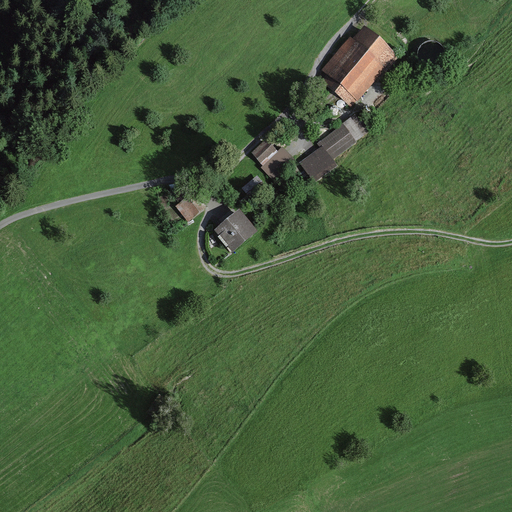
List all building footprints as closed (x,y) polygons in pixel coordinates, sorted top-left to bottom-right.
[(352,41),(350,38),(321,72),(325,75),(320,81),(349,105),(353,100),(357,103),(397,56),(364,27),(352,41)] [(300,163),(314,183),(336,167),(330,159),(369,132),(362,122),(359,123),(355,118),(344,126),(345,127),(319,146),(321,149),(300,163)] [(265,141),(250,154),(273,180),(294,162),(282,148),(275,153),(265,141)] [(256,178),(242,189),(250,199),(264,188),(256,178)] [(177,208),(190,222),(204,209),(190,195),(177,208)] [(238,211),(213,232),(231,253),(256,233),(238,211)]
